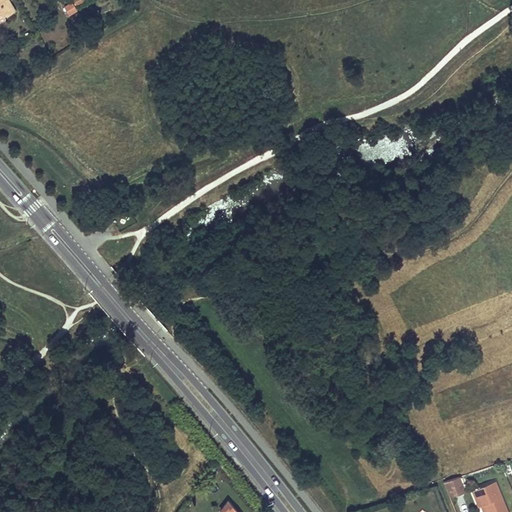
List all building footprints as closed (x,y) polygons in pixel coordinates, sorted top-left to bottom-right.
[(0,0),(0,16),(3,15),(6,16),(15,11),(7,0),(0,0)] [(68,16),(77,10),(72,1),(62,7),(68,16)] [(462,488),(457,475),(454,476),(459,489),(462,488)] [(454,476),(442,481),(447,494),(459,489),(454,476)] [(505,511),(493,479),(470,488),(476,505),(480,503),(484,502),(488,511),(505,511)] [(224,511),(240,511),(232,501),(224,511)] [(488,511),(484,502),(480,503),(482,511),(488,511)]
